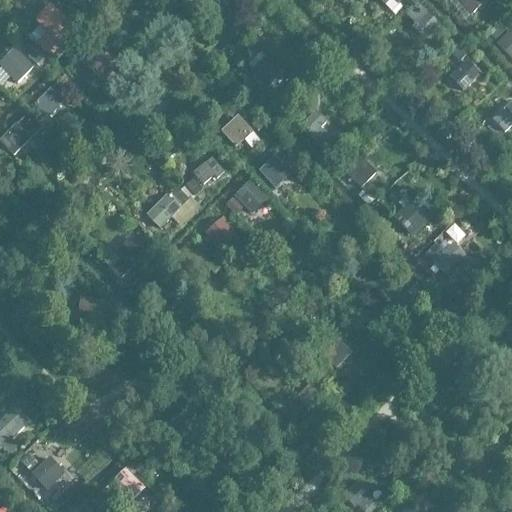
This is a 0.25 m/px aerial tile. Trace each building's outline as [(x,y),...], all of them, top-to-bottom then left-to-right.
[(63,0),(81,17),(97,0),(63,0)] [(180,0),(177,3),(197,22),(216,2),(214,0),(180,0)] [(377,0),(387,9),(395,0),(377,0)] [(458,0),(453,6),(472,25),(491,5),(486,0),(458,0)] [(425,36),(440,23),(421,1),(406,14),(425,36)] [(27,33),(51,54),(76,26),(53,5),(27,33)] [(511,29),(499,42),(511,56),(511,29)] [(0,60),(0,75),(12,87),(31,67),(11,49),(0,60)] [(246,71),(266,90),(285,70),(265,51),(246,71)] [(64,74),(84,93),(103,73),(83,54),(64,74)] [(443,76),(463,94),(482,75),(462,56),(443,76)] [(207,143),(227,162),(246,142),(226,124),(207,143)] [(0,138),(0,169),(4,173),(23,153),(3,134),(0,138)] [(337,171),(356,190),(375,170),(356,151),(337,171)] [(260,171),(280,190),(295,173),(275,155),(260,171)] [(171,194),(183,207),(224,169),(212,156),(171,194)] [(231,197),(251,215),(270,195),(250,177),(231,197)] [(137,219),(156,238),(175,218),(156,200),(137,219)] [(396,215),(411,235),(429,221),(414,201),(396,215)] [(227,217),(209,228),(221,248),(239,237),(227,217)] [(459,243),(467,235),(456,224),(448,232),(459,243)] [(104,260),(124,279),(150,251),(129,232),(117,244),(118,245),(104,260)] [(414,271),(434,290),(453,270),(433,251),(414,271)] [(129,303),(149,322),(168,302),(148,283),(129,303)] [(73,327),(100,326),(99,299),(72,299),(73,327)] [(364,319),(383,338),(402,318),(383,300),(364,319)] [(511,318),(500,332),(511,343),(511,318)] [(326,356),(338,367),(353,351),(341,340),(326,356)] [(273,410),(293,429),(312,409),(292,390),(273,410)] [(0,443),(5,449),(31,426),(14,406),(0,418),(0,443)] [(27,473),(46,492),(65,472),(46,453),(27,473)] [(113,481),(132,500),(151,480),(132,462),(113,481)] [(339,495),(356,511),(360,511),(378,494),(358,475),(339,495)]
